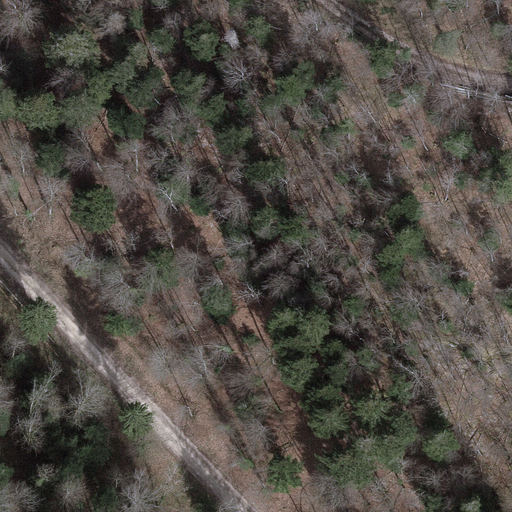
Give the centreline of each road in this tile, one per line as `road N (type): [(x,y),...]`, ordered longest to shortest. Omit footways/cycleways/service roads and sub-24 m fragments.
road 1 (track): [(244,511),(0,248)]
road 2 (track): [(511,87),(453,76),(401,53),(325,0)]
